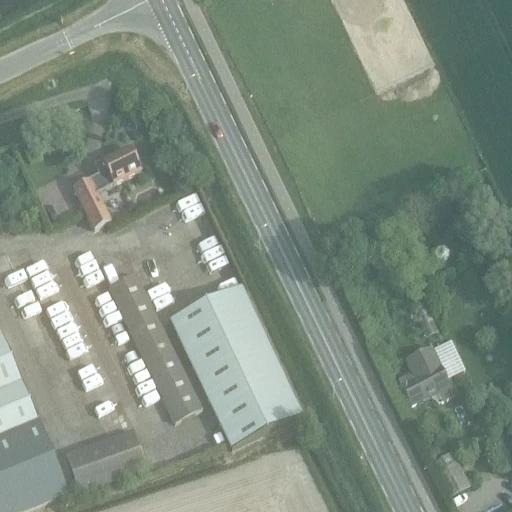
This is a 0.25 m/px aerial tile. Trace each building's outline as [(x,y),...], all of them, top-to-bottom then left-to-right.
[(106,192),(105,192),(113,188),(113,189),(141,175),(129,151),(101,165),(102,165),(94,169),(99,179),(73,191),(93,233),(110,225),(96,197),(106,192)] [(109,292),(175,427),(203,413),(137,278),(109,292)] [(302,420),(240,290),(169,323),(231,453),(302,420)] [(424,304),(411,310),(425,341),(438,335),(424,304)] [(0,511),(31,511),(68,497),(0,335),(0,511)] [(397,382),(410,409),(436,397),(441,406),(454,400),(450,391),(431,351),(405,363),(410,376),(397,382)] [(147,474),(133,434),(64,458),(78,499),(147,474)] [(447,501),(468,491),(457,468),(452,456),(430,466),(436,478),(447,501)]
